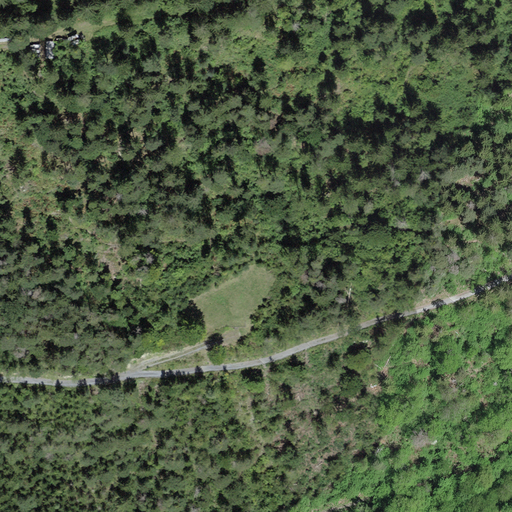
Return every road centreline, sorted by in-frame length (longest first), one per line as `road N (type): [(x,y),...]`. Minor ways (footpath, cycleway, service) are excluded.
road 1 (track): [(511,274),(244,363),(96,380),(0,380)]
road 2 (track): [(0,45),(236,0)]
